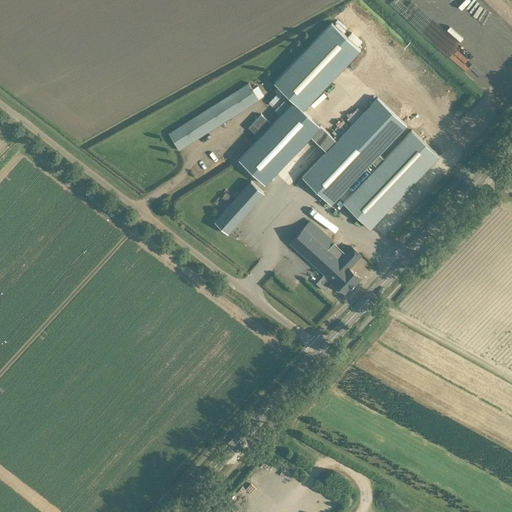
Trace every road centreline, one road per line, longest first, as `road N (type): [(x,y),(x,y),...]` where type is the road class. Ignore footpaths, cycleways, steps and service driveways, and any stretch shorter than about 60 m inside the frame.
road 1 (unclassified): [(0,98),(324,348)]
road 2 (secondary): [(324,348),(511,143)]
road 3 (secondary): [(174,511),(324,348)]
road 4 (unknown): [(160,222),(293,121)]
road 5 (unknown): [(357,511),(369,482),(340,461),(321,466),(288,503)]
